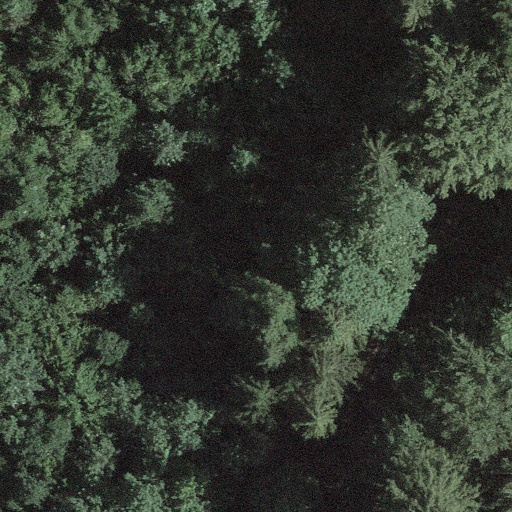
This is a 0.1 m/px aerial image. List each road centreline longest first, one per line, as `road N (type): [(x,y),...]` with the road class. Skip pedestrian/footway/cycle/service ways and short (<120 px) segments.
road 1 (track): [(345,511),(511,156)]
road 2 (track): [(305,0),(511,144)]
